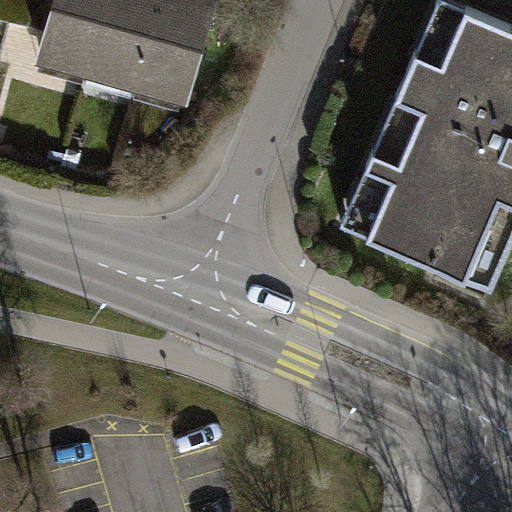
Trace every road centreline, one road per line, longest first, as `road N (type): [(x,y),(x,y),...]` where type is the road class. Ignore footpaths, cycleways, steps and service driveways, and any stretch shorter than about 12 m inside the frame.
road 1 (tertiary): [(511,433),(195,295)]
road 2 (residential): [(195,295),(316,0)]
road 3 (tertiary): [(195,295),(0,233)]
